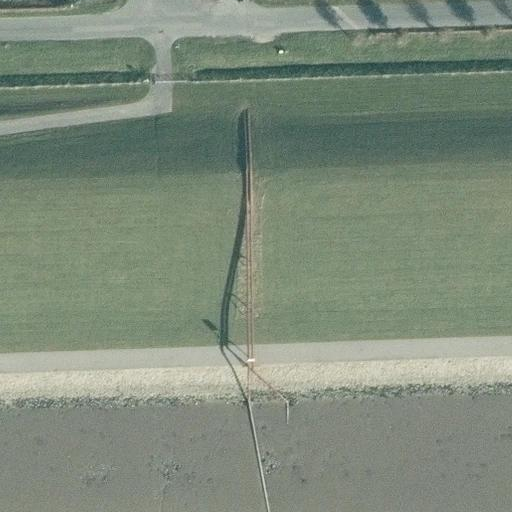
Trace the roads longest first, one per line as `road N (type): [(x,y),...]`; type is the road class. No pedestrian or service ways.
road 1 (unclassified): [(511,12),(158,26)]
road 2 (track): [(0,132),(150,111),(164,85),(162,26)]
road 3 (unclassified): [(158,26),(0,32)]
